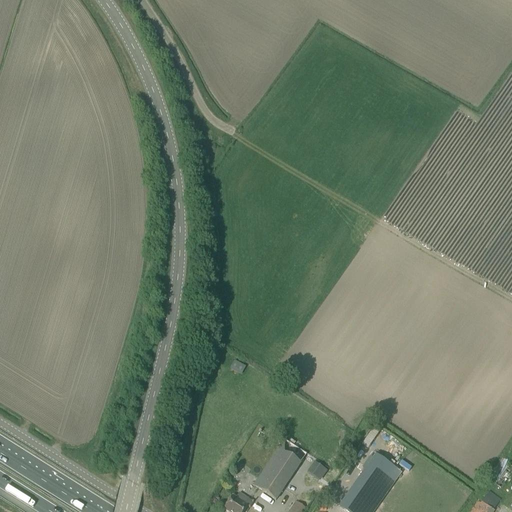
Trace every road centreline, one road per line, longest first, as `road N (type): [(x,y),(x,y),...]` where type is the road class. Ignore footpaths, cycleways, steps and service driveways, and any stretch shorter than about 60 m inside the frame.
road 1 (tertiary): [(125,511),(175,291),(179,231),(155,100),(101,0)]
road 2 (unclassified): [(139,511),(0,424)]
